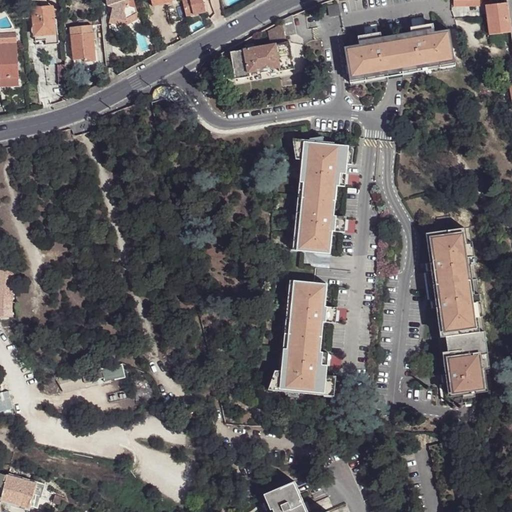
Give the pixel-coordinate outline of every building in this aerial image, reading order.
[(126,21),(136,17),(132,0),(105,0),(106,6),(111,8),(109,20),(125,25),(125,21),(126,21)] [(180,0),(185,18),(205,13),(201,0),(180,0)] [(511,32),(506,2),(486,6),(491,35),(511,32)] [(340,4),(330,6),(331,16),(341,14),(340,4)] [(54,35),(53,24),(52,7),(32,8),(34,36),(45,35),(54,35)] [(293,15),(282,20),(283,24),(286,36),(297,34),(293,15)] [(137,20),(136,17),(126,21),(125,21),(125,25),(109,20),(108,23),(125,27),(137,20)] [(286,36),(283,24),(268,31),(270,41),(286,38),(286,36)] [(433,24),(426,25),(427,34),(435,32),(433,24)] [(360,45),(344,47),(351,86),(388,80),(387,70),(401,68),(403,77),(456,69),(450,30),(435,32),(427,34),(426,25),(411,28),(412,36),(382,41),(381,33),(365,35),(367,44),(360,45)] [(70,27),(70,35),(92,33),(91,26),(70,27)] [(0,41),(16,41),(15,31),(0,32),(0,41)] [(95,61),(93,49),(92,33),(70,35),(71,49),(74,48),(75,52),(76,60),(83,59),(84,62),(95,61)] [(365,35),(358,36),(360,45),(367,44),(365,35)] [(290,41),(229,51),(234,78),(249,76),(249,72),(278,67),(279,71),(294,68),(290,41)] [(0,45),(0,79),(17,78),(16,45),(0,45)] [(96,49),(93,49),(95,61),(84,62),(83,59),(76,60),(72,60),(73,66),(98,64),(96,49)] [(65,85),(64,65),(56,65),(57,85),(65,85)] [(387,70),(388,80),(403,77),(401,68),(387,70)] [(301,236),(300,251),(332,254),(334,231),(346,232),(347,217),(335,216),(337,186),(345,187),(347,164),(352,165),(353,149),(334,147),(334,143),(300,140),(299,160),(306,161),(304,183),(306,183),(303,213),(302,213),(300,236),(301,236)] [(456,232),(454,218),(438,220),(440,234),(428,236),(432,266),(429,266),(436,311),(439,311),(448,377),(445,378),(450,408),(493,402),(488,372),(493,371),(474,244),(469,245),(467,230),(456,232)] [(15,272),(9,271),(0,270),(0,316),(14,316),(12,310),(14,281),(15,272)] [(281,371),(280,391),(337,396),(339,376),(329,375),(331,352),(323,352),(326,322),(338,323),(339,307),(328,306),(330,284),(298,281),(296,297),(295,297),(293,319),(295,320),(292,350),(291,349),(289,372),(281,371)] [(120,362),(99,367),(102,381),(123,376),(120,362)] [(91,369),(55,378),(62,389),(94,380),(91,369)] [(0,393),(0,412),(11,411),(9,392),(0,393)] [(446,511),(445,511),(460,511),(458,507),(443,444),(430,446),(446,511)] [(44,486),(7,476),(1,498),(0,500),(30,508),(31,506),(34,494),(41,496),(44,486)] [(309,511),(298,485),(266,498),(272,511),(275,511),(274,511),(309,511)] [(65,497),(56,495),(53,503),(64,506),(65,497)]
